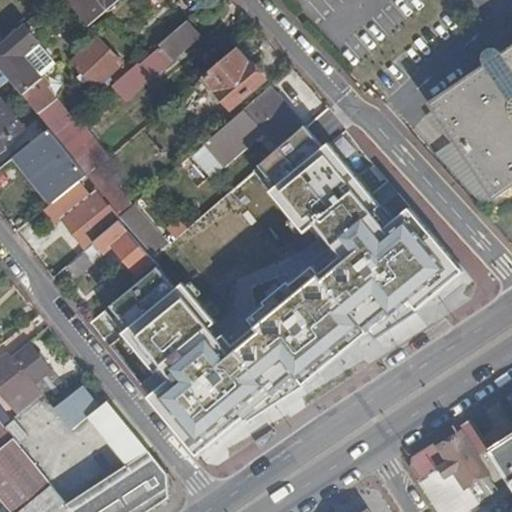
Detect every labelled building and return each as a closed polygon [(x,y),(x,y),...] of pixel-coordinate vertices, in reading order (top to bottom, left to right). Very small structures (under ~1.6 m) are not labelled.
[(54,0),(82,31),(118,0),(54,0)] [(203,42),(187,23),(113,86),(128,104),(203,42)] [(25,24),(7,40),(3,43),(21,64),(42,46),(25,24)] [(96,90),(122,66),(98,39),(72,64),(81,74),(87,81),(96,90)] [(3,43),(0,45),(0,67),(1,69),(22,96),(37,83),(21,64),(3,43)] [(253,59),(251,61),(240,48),(207,76),(234,108),(270,78),(253,59)] [(430,109),(433,114),(454,145),(494,206),(511,194),(511,54),(506,58),(501,56),(494,56),(488,58),(486,60),(483,64),(485,73),(430,109)] [(87,81),(81,74),(77,78),(83,84),(87,81)] [(37,83),(22,96),(50,130),(56,136),(72,122),(43,86),(46,84),(41,79),(37,83)] [(271,89),(205,145),(223,166),(263,132),(275,145),(300,124),(271,89)] [(0,149),(22,132),(0,104),(0,149)] [(480,210),(487,212),(488,211),(494,206),(454,145),(433,114),(431,116),(425,120),(449,149),(433,160),(480,210)] [(72,122),(56,136),(88,176),(88,177),(98,169),(108,160),(75,119),(72,122)] [(46,180),(40,186),(54,203),(88,176),(56,136),(50,130),(23,152),(46,180)] [(199,160),(187,170),(198,185),(211,176),(199,160)] [(98,169),(88,177),(121,218),(131,209),(98,169)] [(88,176),(54,203),(47,208),(57,221),(63,218),(89,249),(123,221),(121,218),(88,177),(88,176)] [(153,259),(123,221),(89,249),(79,257),(67,267),(75,277),(113,247),(137,276),(155,261),(153,259)] [(79,257),(74,249),(47,270),(53,278),(67,267),(79,257)] [(161,268),(155,261),(137,276),(143,282),(161,268)] [(31,343),(13,357),(34,383),(36,385),(53,372),(31,343)] [(0,393),(20,417),(45,397),(36,385),(34,383),(13,357),(12,355),(0,364),(0,393)] [(53,372),(36,385),(45,397),(50,402),(66,389),(53,372)] [(92,419),(101,412),(83,389),(56,410),(74,433),(92,419)] [(101,412),(92,419),(131,468),(151,452),(111,404),(101,412)] [(0,498),(11,511),(75,511),(21,447),(6,428),(0,421),(0,498)] [(15,421),(6,428),(21,447),(30,439),(15,421)] [(413,459),(411,469),(439,511),(467,511),(498,491),(459,429),(413,459)] [(511,442),(492,456),(511,487),(511,442)] [(131,468),(78,511),(150,511),(175,496),(178,486),(151,452),(131,468)]
